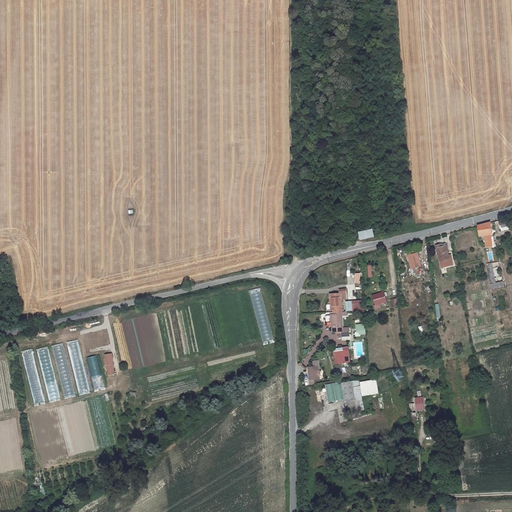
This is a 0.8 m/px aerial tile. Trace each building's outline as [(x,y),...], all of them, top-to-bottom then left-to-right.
[(493,245),(492,236),(494,236),(492,223),(479,225),(481,235),(485,235),(487,246),(493,245)] [(371,225),(358,228),(360,236),(373,233),(371,225)] [(443,245),(436,246),(442,268),(453,265),(448,246),(444,247),(443,245)] [(414,251),(408,252),(411,268),(422,266),(419,253),(414,254),(414,251)] [(492,260),(486,261),(490,281),(496,280),(492,260)] [(349,301),(357,300),(356,286),(348,286),(349,301)] [(344,329),(342,293),(348,292),(347,287),(340,288),(340,292),(331,293),(332,309),(336,309),(336,313),(332,314),(333,331),(342,330),(342,335),(350,335),(350,329),(344,329)] [(261,291),(250,293),(263,342),(274,339),(261,291)] [(385,292),(373,295),(376,305),(387,301),(385,292)] [(349,301),(347,301),(347,311),(364,309),(364,300),(357,300),(349,301)] [(356,335),(366,335),(365,323),(356,324),(356,335)] [(79,342),(68,345),(80,393),(91,391),(79,342)] [(64,345),(53,348),(65,397),(76,394),(64,345)] [(349,346),(334,348),(336,363),(351,361),(349,346)] [(49,349),(38,351),(50,400),(61,397),(49,349)] [(46,401),(34,351),(23,354),(35,404),(46,401)] [(113,352),(105,354),(108,375),(117,373),(113,352)] [(97,355),(87,358),(94,389),(105,387),(97,355)] [(319,366),(309,367),(310,379),(315,378),(320,378),(319,366)] [(378,380),(362,383),(364,396),(380,394),(378,380)] [(362,381),(354,382),(357,398),(359,406),(366,405),(364,396),(362,383),(362,381)] [(344,382),(336,384),(339,401),(346,400),(344,384),(344,382)] [(354,382),(344,384),(346,400),(348,413),(367,410),(366,405),(359,406),(357,398),(354,382)] [(336,384),(327,385),(331,403),(339,401),(336,384)] [(129,399),(136,400),(137,392),(129,391),(129,399)] [(423,396),(415,398),(417,411),(426,409),(423,396)]
